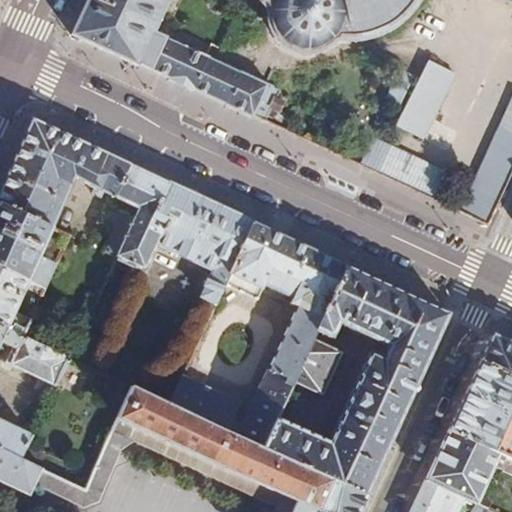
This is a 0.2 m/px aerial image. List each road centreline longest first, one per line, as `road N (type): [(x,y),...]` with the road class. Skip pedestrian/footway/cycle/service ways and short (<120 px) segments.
road 1 (tertiary): [(12,56),(487,278)]
road 2 (residential): [(487,278),(379,511)]
